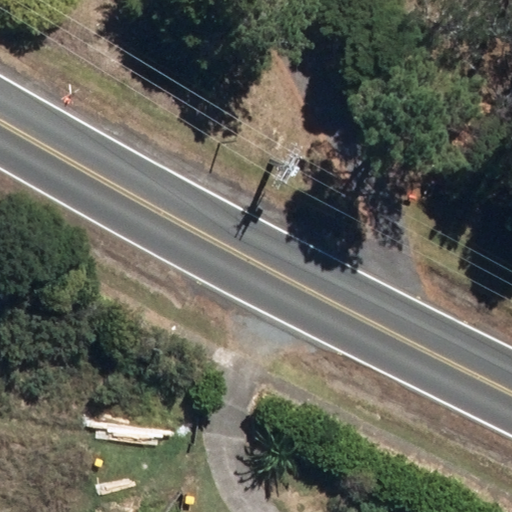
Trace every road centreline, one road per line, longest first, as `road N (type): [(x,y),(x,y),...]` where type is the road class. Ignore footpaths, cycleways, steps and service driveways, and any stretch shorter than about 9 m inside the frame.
road 1 (tertiary): [(511,391),(0,120)]
road 2 (unknown): [(458,364),(384,164),(251,0)]
